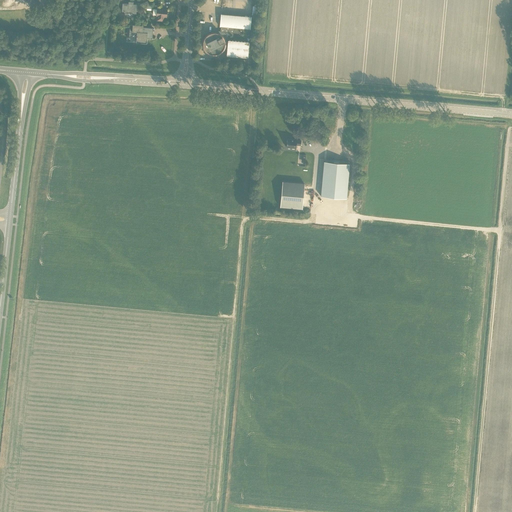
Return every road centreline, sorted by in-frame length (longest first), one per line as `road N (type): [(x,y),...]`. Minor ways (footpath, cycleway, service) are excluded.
road 1 (tertiary): [(511,114),(257,92)]
road 2 (primary): [(0,303),(20,125)]
road 3 (tertiary): [(57,75),(183,87)]
road 4 (tertiary): [(177,79),(57,75)]
